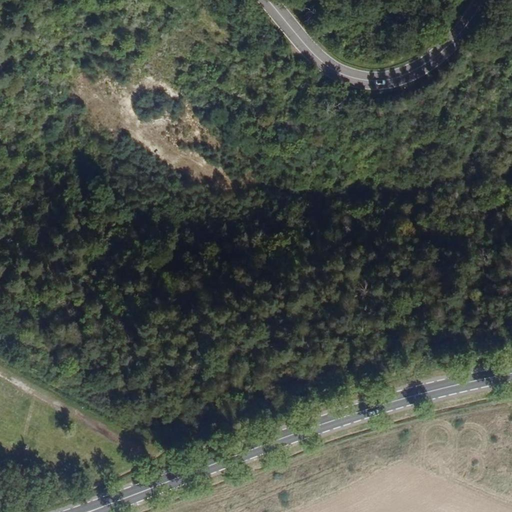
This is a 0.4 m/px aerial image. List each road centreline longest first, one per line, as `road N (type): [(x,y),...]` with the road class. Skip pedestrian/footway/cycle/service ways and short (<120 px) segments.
road 1 (primary): [(86,511),(379,406),(511,374)]
road 2 (secondary): [(266,0),(317,59),(362,82),(388,81),(434,58),(480,0)]
road 3 (track): [(0,373),(186,474)]
